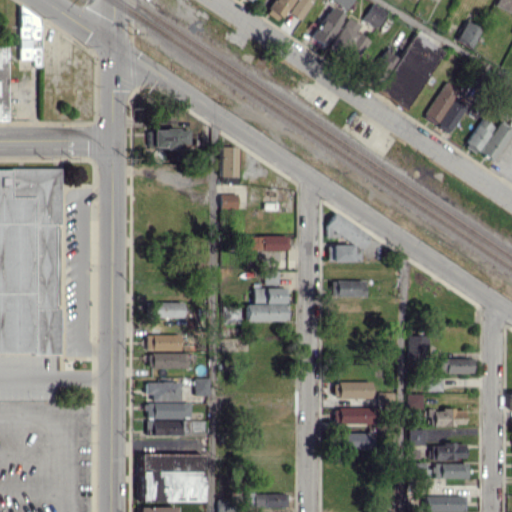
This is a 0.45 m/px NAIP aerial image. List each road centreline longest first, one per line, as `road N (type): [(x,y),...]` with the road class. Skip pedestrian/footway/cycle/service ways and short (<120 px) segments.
road 1 (residential): [(113,47),(511,313)]
road 2 (residential): [(112,141),(111,511)]
road 3 (residential): [(213,0),(511,201)]
road 4 (residential): [(308,177),(306,511)]
road 5 (residential): [(492,300),(491,511)]
road 6 (tertiary): [(113,0),(112,141)]
